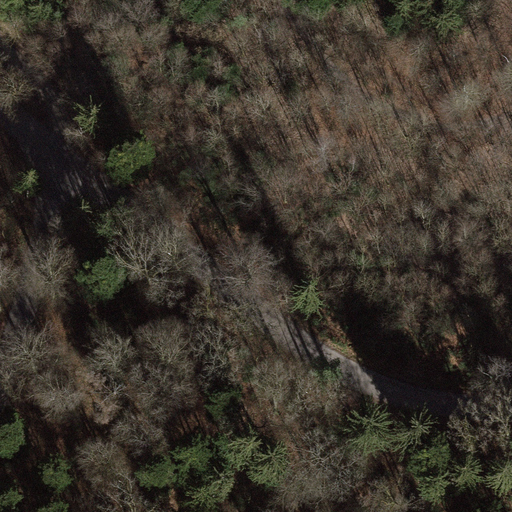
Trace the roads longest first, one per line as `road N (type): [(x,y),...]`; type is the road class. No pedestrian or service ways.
road 1 (unclassified): [(66,171),(350,372),(439,400),(511,406)]
road 2 (unclassified): [(66,171),(0,388)]
road 3 (track): [(0,46),(72,99),(66,171)]
